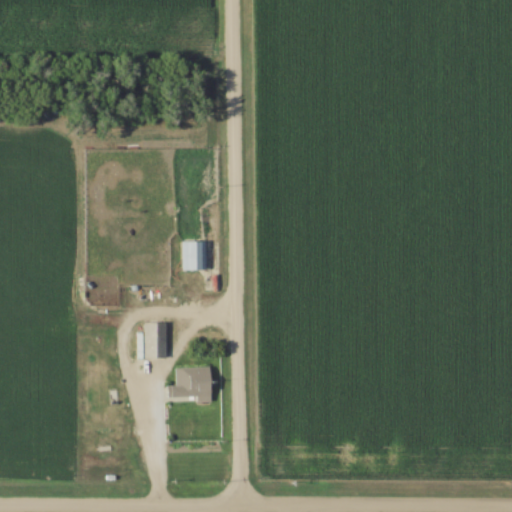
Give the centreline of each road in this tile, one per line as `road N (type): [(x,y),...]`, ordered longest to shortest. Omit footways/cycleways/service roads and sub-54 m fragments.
road 1 (residential): [(511,508),(0,507)]
road 2 (residential): [(234,508),(227,0)]
